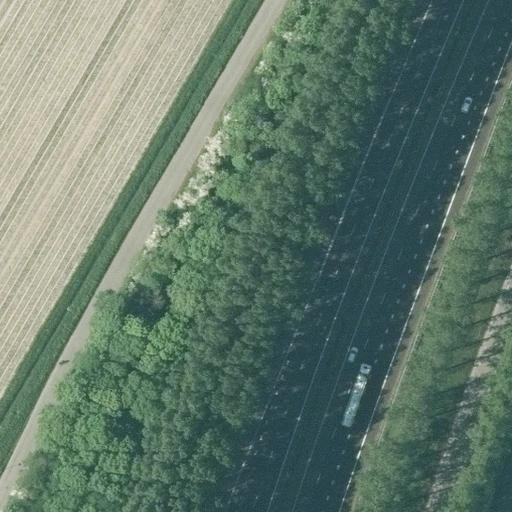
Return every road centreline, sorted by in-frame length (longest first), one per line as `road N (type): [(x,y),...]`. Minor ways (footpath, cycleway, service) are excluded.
road 1 (unclassified): [(0,503),(79,341),(276,0)]
road 2 (motorway): [(307,511),(409,229),(505,0)]
road 3 (motorway): [(448,0),(362,205),(251,511)]
road 4 (tertiary): [(438,511),(511,302)]
